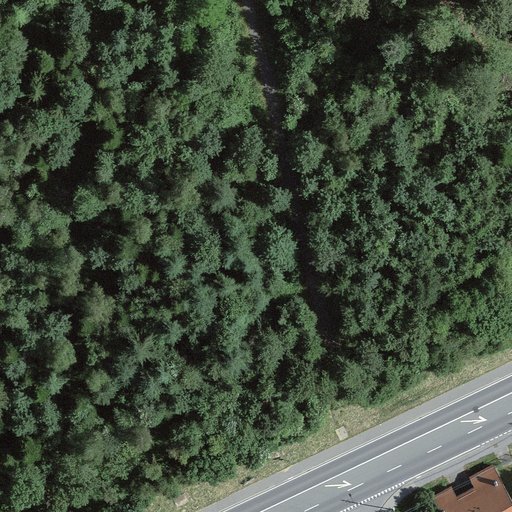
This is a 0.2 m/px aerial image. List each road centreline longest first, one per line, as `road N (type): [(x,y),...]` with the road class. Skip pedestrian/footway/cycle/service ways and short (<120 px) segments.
road 1 (track): [(243,0),(330,346)]
road 2 (primary): [(309,499),(511,403)]
